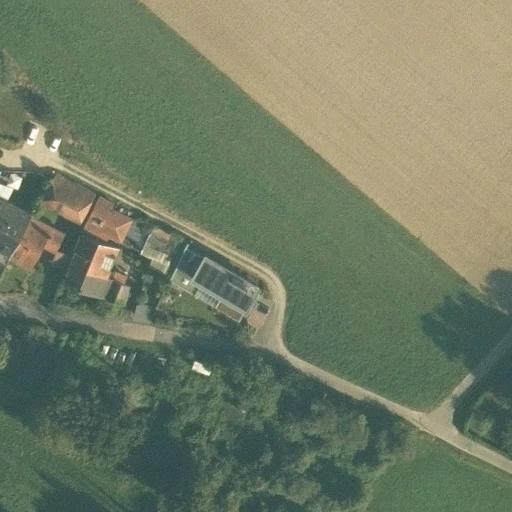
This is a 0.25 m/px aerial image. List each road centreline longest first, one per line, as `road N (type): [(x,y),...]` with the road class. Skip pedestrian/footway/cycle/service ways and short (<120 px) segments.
road 1 (unclassified): [(259,349),(284,283),(156,206),(56,159),(0,159)]
road 2 (residential): [(511,465),(259,349)]
road 3 (residential): [(259,349),(0,309)]
road 4 (track): [(511,335),(432,425)]
